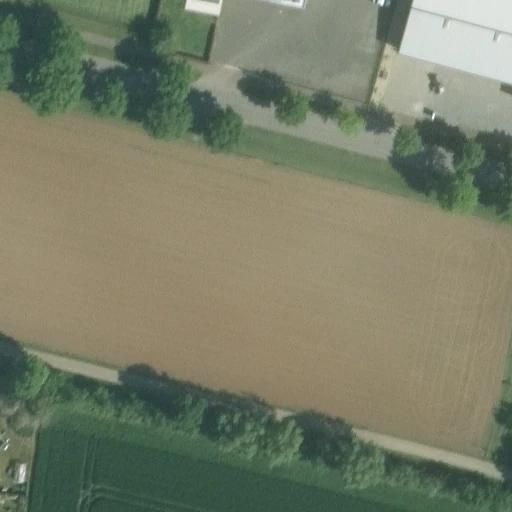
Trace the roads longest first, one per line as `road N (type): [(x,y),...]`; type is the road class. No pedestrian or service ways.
road 1 (unclassified): [(0,40),(511,171)]
road 2 (unclassified): [(0,349),(511,476)]
